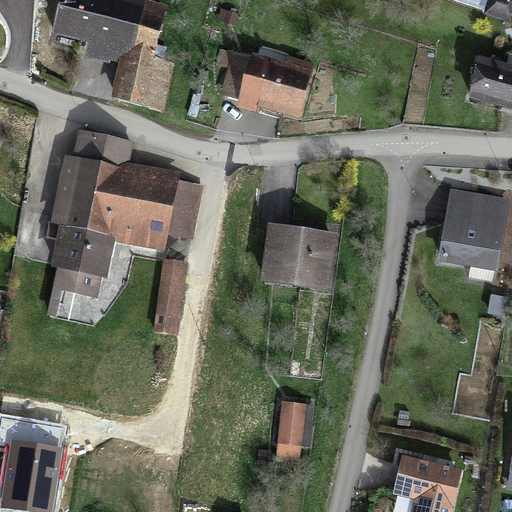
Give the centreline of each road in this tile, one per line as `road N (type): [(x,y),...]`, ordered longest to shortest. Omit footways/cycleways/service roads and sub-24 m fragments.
road 1 (residential): [(0,81),(209,158),(397,144)]
road 2 (residential): [(335,511),(398,199),(397,144)]
